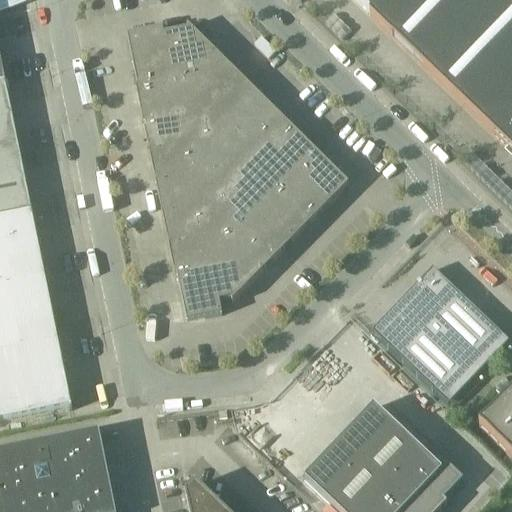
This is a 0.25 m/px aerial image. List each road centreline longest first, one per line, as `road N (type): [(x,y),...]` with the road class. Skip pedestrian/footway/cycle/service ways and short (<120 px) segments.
road 1 (unclassified): [(447,182),(253,380),(187,391),(150,381),(128,340),(59,0)]
road 2 (unclassified): [(447,182),(261,0)]
